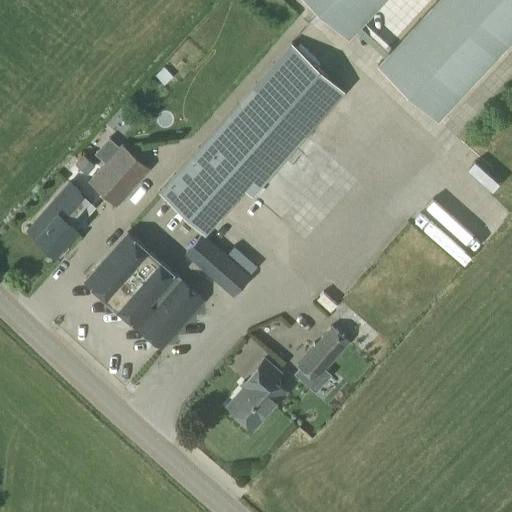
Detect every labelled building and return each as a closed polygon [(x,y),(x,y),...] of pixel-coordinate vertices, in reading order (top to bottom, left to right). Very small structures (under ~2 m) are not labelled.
[(306,0),(347,38),(382,0),(306,0)] [(511,0),(437,0),(377,65),(437,120),(511,38),(511,0)] [(381,57),(391,37),(380,32),(370,52),(381,57)] [(290,41),(158,192),(205,233),(343,89),(290,41)] [(115,205),(147,169),(125,150),(120,146),(98,170),(88,182),(115,205)] [(81,155),(74,164),(80,170),(85,173),(92,165),(81,155)] [(432,194),(447,165),(435,159),(420,187),(432,194)] [(70,223),(90,200),(70,182),(68,183),(27,230),(53,253),(76,228),(70,223)] [(126,233),(83,280),(160,347),(203,300),(177,278),(151,308),(146,304),(173,274),(126,233)] [(200,235),(184,253),(232,294),(248,276),(200,235)] [(361,347),(374,334),(342,304),(329,317),(361,347)] [(331,327),(296,366),(314,381),(348,343),(331,327)] [(223,358),(243,371),(258,347),(238,334),(223,358)] [(243,387),(226,406),(251,429),(284,391),(272,380),(278,373),(263,359),(240,384),(243,387)]
